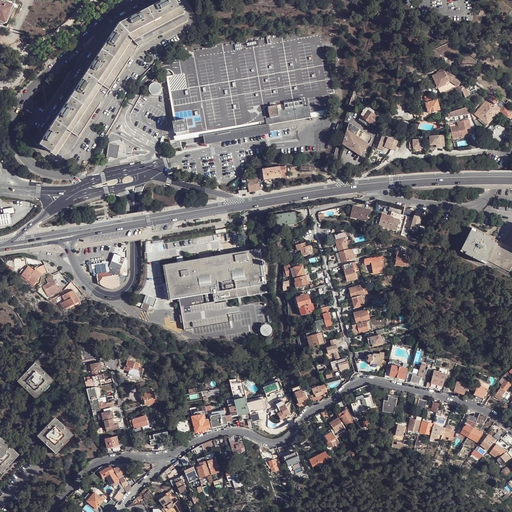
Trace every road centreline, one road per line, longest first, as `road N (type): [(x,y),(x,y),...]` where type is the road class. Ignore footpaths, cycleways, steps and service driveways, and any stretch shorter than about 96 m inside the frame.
road 1 (residential): [(511,430),(481,408),(367,380),(309,409),(282,441),(230,431),(169,456)]
road 2 (residential): [(182,0),(191,20),(141,50),(71,155),(55,159),(29,141),(37,111)]
road 3 (residential): [(352,358),(315,214),(373,193)]
road 4 (primary): [(248,204),(99,229)]
road 5 (primary): [(511,180),(372,185)]
road 6 (residential): [(133,205),(130,286),(105,296),(81,278)]
